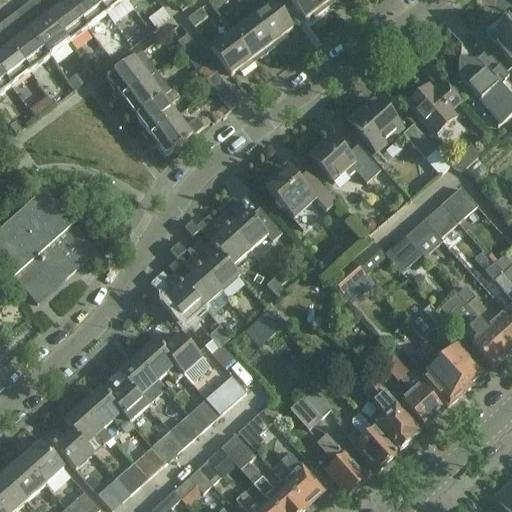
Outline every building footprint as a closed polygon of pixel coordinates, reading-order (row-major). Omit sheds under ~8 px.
[(107,18),(92,0),(73,0),(67,5),(87,33),(107,18)] [(126,4),(123,0),(92,0),(107,18),(126,4)] [(228,5),(224,0),(216,0),(208,6),(215,15),(228,5)] [(327,11),(319,0),(287,0),(305,23),(312,18),(314,21),(327,11)] [(341,0),(319,0),(327,11),(329,10),(326,7),(332,2),(334,6),(341,0)] [(87,33),(67,5),(48,19),(68,47),(87,33)] [(272,6),(251,22),(273,52),(288,41),(285,38),(292,32),(272,6)] [(23,11),(16,16),(26,30),(33,25),(23,11)] [(207,20),(201,12),(188,22),(194,30),(207,20)] [(26,30),(16,16),(9,22),(19,35),(26,30)] [(68,47),(48,19),(29,34),(49,61),(68,47)] [(273,52),(251,22),(231,36),(254,66),(255,66),(252,63),(258,58),(260,62),(273,52)] [(511,22),(505,28),(502,24),(491,32),(495,36),(490,40),(511,67),(511,22)] [(49,61),(29,34),(9,49),(30,76),(49,61)] [(254,66),(231,36),(210,52),(231,79),(238,73),(240,77),(254,66)] [(194,47),(187,38),(177,45),(184,55),(194,47)] [(184,55),(199,74),(209,66),(202,57),(194,47),(184,55)] [(0,75),(11,90),(30,76),(9,49),(0,55),(0,75)] [(458,79),(480,104),(501,127),(511,117),(511,103),(501,90),(504,88),(501,85),(508,78),(486,54),(471,67),(460,67),(459,78),(458,79)] [(156,76),(141,56),(106,83),(115,95),(112,97),(118,105),(156,76)] [(0,98),(11,90),(0,75),(0,98)] [(170,95),(156,76),(118,105),(124,113),(127,110),(135,121),(170,95)] [(223,85),(216,76),(206,83),(213,93),(223,85)] [(213,93),(230,115),(240,107),(223,85),(213,93)] [(406,108),(434,140),(457,120),(451,114),(461,106),(444,86),(434,95),(429,89),(406,108)] [(174,92),(170,95),(135,121),(144,133),(141,135),(147,144),(177,121),(169,110),(180,101),(174,92)] [(349,124),(362,139),(377,155),(402,132),(374,102),(349,124)] [(185,131),(177,121),(147,144),(153,151),(156,149),(164,161),(203,131),(197,122),(185,131)] [(435,153),(420,136),(413,128),(402,137),(424,163),(435,153)] [(309,160),(323,175),(333,186),(346,175),(349,179),(354,174),(366,187),(380,175),(370,165),(357,150),(347,158),(331,141),(309,160)] [(449,169),(450,170),(462,176),(480,160),(470,150),(449,169)] [(288,172),(265,192),(276,204),(274,206),(280,212),(282,210),(293,222),(314,203),(326,216),(337,206),(328,196),(314,181),(304,190),(288,172)] [(461,192),(442,209),(459,228),(477,211),(461,192)] [(0,268),(13,283),(14,282),(37,308),(97,255),(74,229),(74,228),(45,195),(44,196),(45,196),(0,235),(0,268)] [(235,229),(231,232),(231,233),(251,256),(267,241),(272,246),(281,238),(259,212),(251,219),(238,205),(229,213),(237,222),(233,226),(235,229)] [(459,228),(442,209),(424,224),(441,243),(459,228)] [(217,244),(213,248),(233,271),(251,256),(231,233),(220,221),(211,229),(219,238),(215,242),(217,244)] [(443,246),(441,243),(424,224),(406,240),(422,259),(425,262),(443,246)] [(199,234),(191,225),(184,232),(192,241),(199,234)] [(422,259),(406,240),(385,259),(401,277),(422,259)] [(207,269),(202,273),(222,296),(240,280),(233,271),(213,248),(210,246),(201,254),(209,263),(205,267),(207,269)] [(176,263),(185,255),(179,247),(169,255),(176,263)] [(511,269),(503,259),(495,267),(494,268),(511,288),(511,269)] [(189,285),(184,289),(204,312),(222,296),(202,273),(192,262),(183,269),(191,279),(187,283),(189,285)] [(333,286),(342,297),(364,278),(354,267),(333,286)] [(511,308),(506,314),(511,320),(511,288),(494,268),(493,267),(484,276),(511,306),(511,308)] [(284,273),(274,282),(281,290),(291,281),(284,273)] [(165,285),(173,295),(164,304),(177,319),(185,329),(204,312),(184,289),(174,277),(165,285)] [(281,290),(274,282),(267,289),(277,301),(285,294),(281,290)] [(465,291),(457,299),(458,300),(457,300),(510,357),(510,356),(509,356),(511,353),(511,325),(504,317),(495,324),(465,291)] [(458,300),(457,299),(440,312),(470,346),(479,356),(493,371),(505,360),(505,361),(506,360),(506,359),(508,356),(509,357),(510,357),(457,300),(458,300)] [(441,325),(428,310),(408,327),(421,342),(441,325)] [(162,337),(154,345),(184,379),(202,363),(181,338),(174,344),(173,343),(172,344),(173,345),(171,347),(162,337)] [(205,350),(213,359),(221,351),(214,342),(205,350)] [(184,379),(154,345),(136,361),(158,386),(167,378),(175,387),(184,379)] [(451,354),(443,345),(432,354),(468,393),(486,378),(472,363),(457,347),(451,354)] [(432,354),(425,346),(414,356),(429,373),(421,381),(429,388),(449,410),(468,393),(432,354)] [(231,378),(232,380),(247,396),(256,388),(223,350),(221,351),(213,359),(212,359),(230,379),(230,378),(231,378)] [(386,367),(400,383),(408,376),(394,360),(386,367)] [(166,395),(158,386),(136,361),(117,377),(139,402),(148,394),(156,403),(166,395)] [(411,396),(403,404),(395,395),(388,401),(415,431),(420,426),(425,432),(444,415),(430,400),(408,376),(400,383),(411,396)] [(147,411),(139,402),(117,377),(100,393),(130,427),(147,411)] [(232,380),(205,403),(220,420),(238,404),(246,397),(232,380)] [(374,427),(385,440),(399,455),(420,436),(415,431),(388,401),(373,384),(362,394),(384,418),(374,427)] [(330,415),(310,391),(300,399),(303,401),(322,423),(330,415)] [(130,427),(100,393),(82,408),(104,433),(112,426),(120,435),(130,427)] [(322,423),(303,401),(290,413),(309,435),(322,423)] [(220,420),(205,403),(187,419),(202,436),(220,420)] [(112,442),(104,433),(82,408),(63,425),(72,434),(86,450),(95,442),(102,451),(112,442)] [(272,427),(262,415),(238,437),(253,453),(262,445),(258,440),(272,427)] [(373,432),(360,417),(352,423),(351,427),(353,430),(355,433),(347,440),(364,459),(377,474),(396,458),(373,432)] [(202,436),(187,419),(180,426),(195,442),(202,436)] [(54,433),(45,440),(75,474),(90,461),(93,459),(86,450),(72,434),(63,442),(54,433)] [(151,451),(166,468),(184,452),(169,435),(151,451)] [(255,461),(235,440),(220,453),(253,490),(273,511),(305,511),(283,487),(274,495),(249,467),(255,461)] [(325,475),(335,485),(348,500),(366,484),(326,440),(317,448),(334,467),(325,475)] [(63,473),(40,446),(21,462),(45,489),(63,473)] [(134,467),(148,483),(166,468),(151,451),(134,467)] [(293,479),(283,487),(305,511),(323,496),(290,458),(281,466),(293,479)] [(45,489),(21,462),(3,478),(26,506),(45,489)] [(221,481),(207,466),(199,473),(213,489),(221,481)] [(134,467),(126,474),(116,483),(130,499),(148,483),(134,467)] [(213,489),(199,473),(173,496),(180,504),(181,504),(196,491),(203,498),(213,489)] [(19,511),(26,506),(3,478),(0,480),(0,511),(19,511)] [(115,511),(130,499),(116,483),(97,499),(108,511),(115,511)] [(245,499),(234,485),(225,494),(236,506),(241,511),(273,511),(253,490),(265,503),(256,511),(245,499)] [(495,502),(504,511),(511,511),(511,490),(510,488),(495,502)] [(155,511),(171,511),(180,504),(173,496),(173,495),(155,511)] [(97,511),(84,496),(76,503),(83,511),(97,511)]
